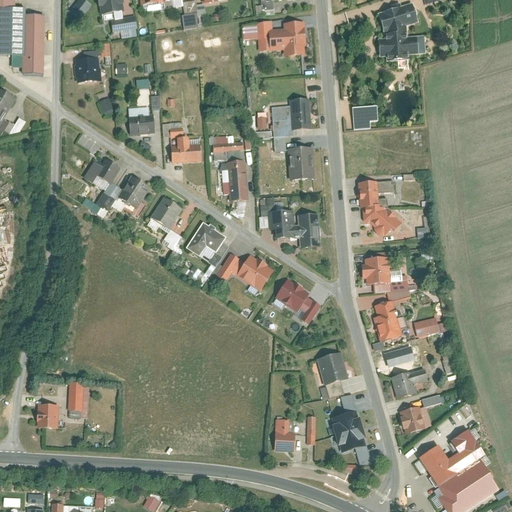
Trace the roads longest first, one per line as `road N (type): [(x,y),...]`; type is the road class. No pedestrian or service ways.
road 1 (residential): [(55,109),(50,264),(22,364),(10,459)]
road 2 (tertiary): [(10,459),(236,473),(353,511)]
road 3 (residential): [(345,291),(55,109)]
road 4 (residential): [(320,0),(345,291)]
road 5 (residential): [(345,291),(391,457),(378,511)]
